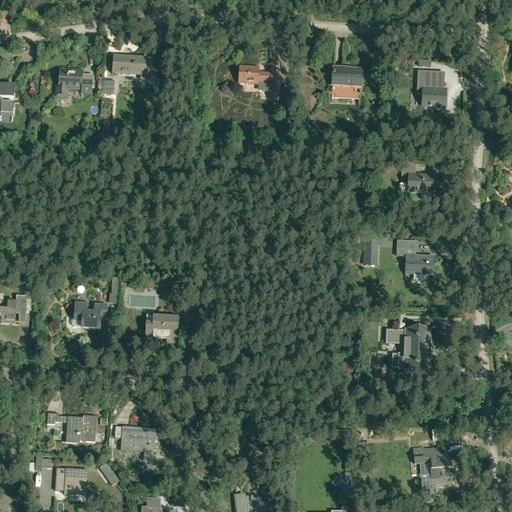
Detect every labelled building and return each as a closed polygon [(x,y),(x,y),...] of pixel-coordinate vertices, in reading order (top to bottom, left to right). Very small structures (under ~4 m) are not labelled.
[(115,56),(113,74),(142,75),(143,58),(115,56)] [(278,101),(278,93),(280,65),(271,64),(271,74),(257,74),(257,69),(239,68),(239,83),(256,84),(256,82),(263,82),(262,92),(270,92),(270,100),(278,101)] [(359,99),(361,69),(333,68),(331,98),(359,99)] [(92,95),(92,81),(93,76),(83,76),(83,72),(59,71),(58,86),(56,86),(55,98),(67,98),(67,89),(81,90),(81,94),(92,95)] [(444,91),(431,90),(432,72),(418,71),(416,94),(422,94),(422,106),(444,107),(444,91)] [(102,81),(102,94),(114,95),(114,82),(102,81)] [(2,98),(13,99),(14,85),(0,84),(0,108),(1,108),(1,112),(13,112),(13,102),(2,102),(2,98)] [(421,193),(421,200),(430,200),(431,176),(415,175),(416,163),(402,163),(401,180),(409,180),(408,192),(421,193)] [(377,216),(368,216),(369,224),(377,224),(377,216)] [(396,248),(396,257),(405,257),(405,274),(432,275),(433,267),(431,266),(432,258),(413,257),(414,248),(396,248)] [(117,305),(118,279),(112,278),(111,294),(109,294),(109,305),(117,305)] [(0,317),(1,318),(1,324),(15,325),(15,315),(26,316),(27,297),(16,297),(16,303),(3,302),(3,296),(0,295),(0,317)] [(94,305),(94,313),(86,312),(87,304),(74,303),(73,321),(82,322),(81,329),(99,330),(99,317),(106,317),(106,306),(94,305)] [(196,309),(184,308),(183,320),(195,321),(196,309)] [(179,318),(153,316),(146,316),(144,342),(156,343),(156,335),(166,336),(166,344),(177,344),(179,318)] [(429,332),(405,332),(405,331),(404,331),(404,332),(385,331),(385,345),(404,346),(403,356),(398,355),(398,369),(428,370),(428,356),(430,357),(430,347),(429,347),(429,332)] [(55,426),(55,423),(67,424),(66,443),(62,443),(62,444),(79,445),(79,443),(95,444),(96,418),(82,417),(82,419),(59,418),(59,415),(48,414),(47,426),(55,426)] [(159,448),(160,431),(123,429),(121,452),(133,453),(133,446),(144,447),(144,462),(154,462),(155,448),(159,448)] [(355,431),(333,430),(333,439),(354,440),(355,431)] [(427,450),(423,451),(423,449),(412,450),(413,459),(423,458),(424,464),(430,463),(431,470),(429,470),(430,481),(434,480),(435,485),(446,484),(446,479),(448,479),(447,469),(449,469),(447,455),(428,457),(427,450)] [(88,471),(56,469),(55,485),(65,485),(64,496),(86,497),(88,471)] [(119,481),(110,469),(104,474),(113,486),(119,481)] [(259,500),(250,499),(250,501),(244,500),(244,496),(237,497),(235,488),(237,506),(236,506),(236,511),(266,511),(267,505),(259,503),(259,500)]
